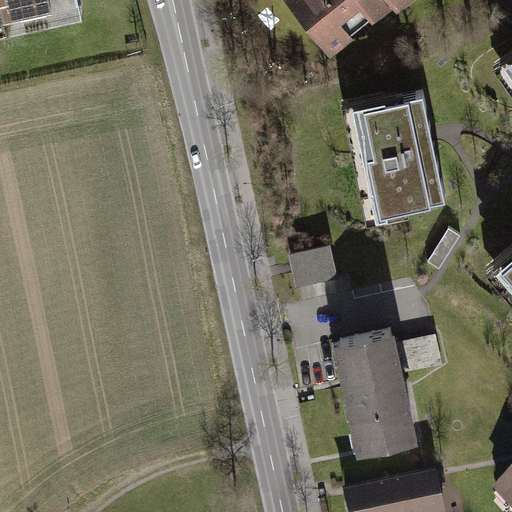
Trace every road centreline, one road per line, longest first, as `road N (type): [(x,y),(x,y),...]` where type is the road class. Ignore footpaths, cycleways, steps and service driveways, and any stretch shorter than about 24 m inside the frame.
road 1 (secondary): [(283,511),(168,0)]
road 2 (track): [(270,442),(166,467),(90,511)]
